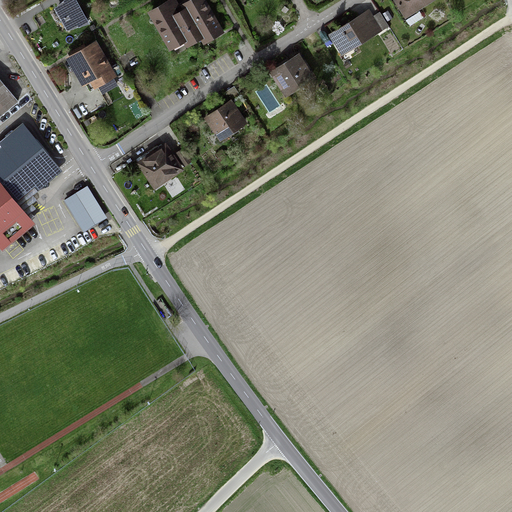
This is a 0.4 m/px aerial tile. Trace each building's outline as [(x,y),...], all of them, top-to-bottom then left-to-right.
[(74,0),(65,0),(58,7),(70,27),(87,21),(74,0)] [(203,40),(183,6),(182,6),(177,0),(173,0),(150,13),(172,51),(187,43),(190,48),(203,40)] [(192,0),(183,6),(203,40),(206,46),(229,34),(209,0),(192,0)] [(397,0),(408,18),(438,0),(397,0)] [(371,10),(330,35),(344,57),(391,28),(381,13),(375,17),(371,10)] [(100,41),(69,58),(86,88),(94,84),(97,90),(121,77),(100,41)] [(303,54),(273,72),(288,98),(319,80),(303,54)] [(0,78),(0,116),(19,102),(0,78)] [(235,100),(206,118),(222,144),(251,126),(235,100)] [(0,242),(6,250),(39,224),(23,203),(63,171),(25,125),(2,144),(6,149),(0,153),(0,242)] [(184,171),(175,156),(168,143),(137,161),(153,189),(184,171)] [(175,156),(184,171),(191,167),(182,152),(175,156)] [(89,187),(66,201),(84,233),(107,219),(89,187)]
